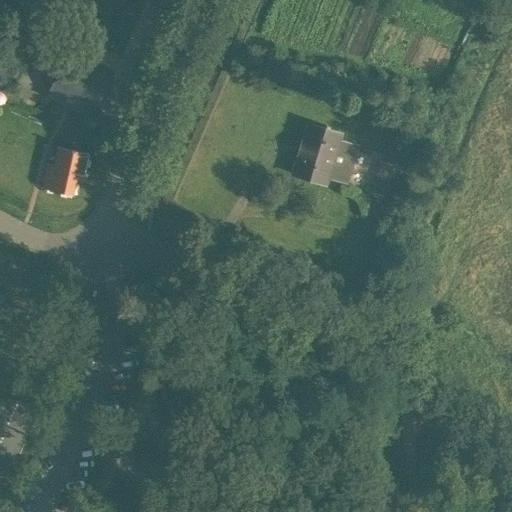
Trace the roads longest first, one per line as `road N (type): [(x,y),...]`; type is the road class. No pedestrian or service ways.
road 1 (unclassified): [(511,461),(98,225)]
road 2 (unclassified): [(98,225),(201,0)]
